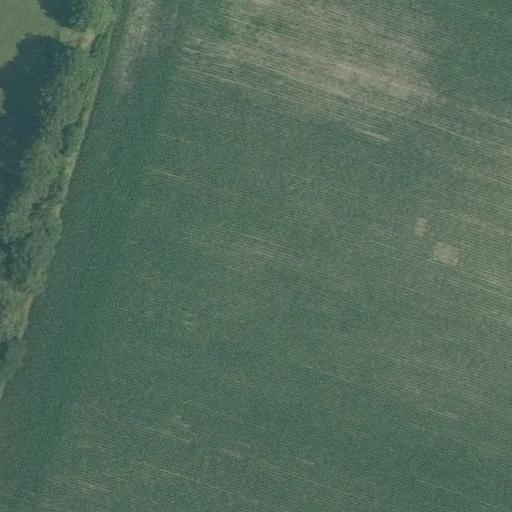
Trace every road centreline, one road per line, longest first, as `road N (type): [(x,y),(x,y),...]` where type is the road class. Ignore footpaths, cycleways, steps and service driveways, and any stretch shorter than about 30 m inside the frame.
road 1 (unknown): [(108,0),(0,327)]
road 2 (track): [(0,279),(91,0)]
